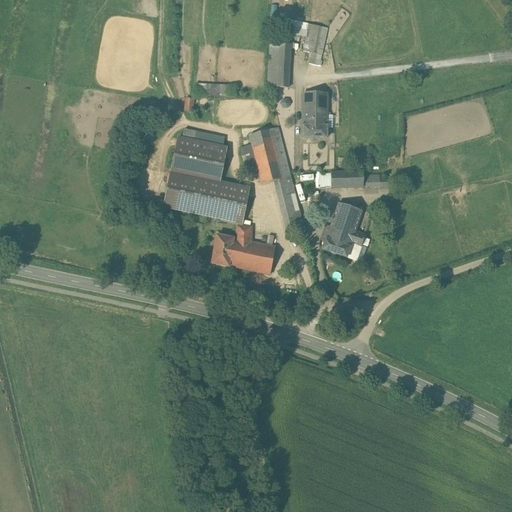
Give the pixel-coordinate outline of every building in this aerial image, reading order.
[(307,32),(309,25),(300,23),(298,30),(307,32)] [(303,52),(311,54),(321,56),(327,29),(309,25),(307,32),(303,52)] [(290,45),(270,44),(268,87),(287,89),(290,45)] [(320,61),(321,56),(311,54),(309,65),(320,67),(321,62),(320,61)] [(236,87),(195,84),(195,96),(235,98),(236,87)] [(303,93),(303,127),(326,127),(326,94),(303,93)] [(183,98),(182,112),(191,113),(192,99),(183,98)] [(326,139),(326,127),(303,127),(302,138),(326,139)] [(278,128),(249,136),(251,146),(259,176),(261,185),(274,182),(286,231),(303,227),(278,128)] [(227,149),(177,139),(162,208),(222,220),(222,222),(236,225),(242,226),(249,189),(219,183),(227,149)] [(259,176),(251,146),(240,149),(247,176),(250,175),(251,178),(259,176)] [(362,171),(330,172),(331,181),(331,188),(363,187),(363,176),(362,171)] [(379,175),(363,176),(363,187),(379,187),(379,178),(379,175)] [(390,177),(379,178),(379,187),(391,186),(390,177)] [(339,203),(331,224),(355,232),(363,212),(339,203)] [(331,224),(325,239),(350,248),(351,243),(355,232),(331,224)] [(236,225),(236,240),(250,243),(251,228),(242,226),(236,225)] [(355,232),(351,243),(362,247),(366,236),(355,232)] [(228,267),(233,239),(216,236),(211,264),(228,268),(228,267)] [(236,240),(233,239),(228,267),(269,276),(274,248),(250,243),(236,240)] [(350,248),(325,239),(322,250),(346,258),(350,248)] [(366,248),(362,247),(351,243),(350,248),(346,258),(356,261),(357,259),(362,261),(366,248)] [(344,322),(336,326),(339,332),(346,329),(344,322)]
